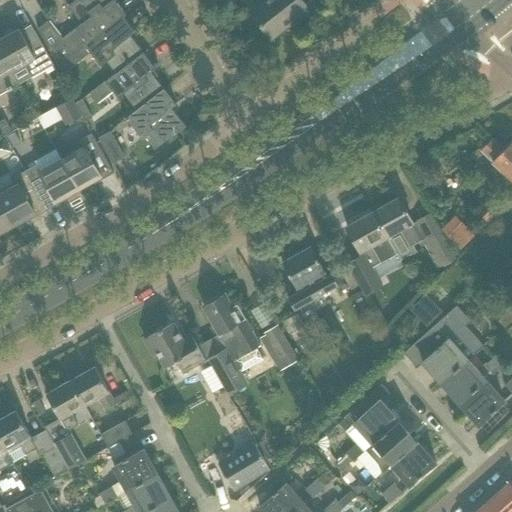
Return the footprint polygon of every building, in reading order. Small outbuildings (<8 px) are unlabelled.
[(87,44),(123,16),(126,14),(114,0),(111,0),(108,2),(106,0),(73,0),(68,5),(82,23),(63,38),(49,20),(38,29),(58,65),(87,44)] [(307,7),(301,0),(264,0),(250,11),(271,38),(289,24),(288,22),(307,7)] [(135,31),(123,16),(87,44),(58,65),(63,73),(90,52),(100,65),(107,60),(116,72),(143,52),(130,35),(135,31)] [(49,58),(43,48),(33,30),(23,36),(19,29),(0,39),(0,51),(11,71),(19,84),(53,65),(49,58)] [(11,71),(0,51),(0,94),(19,84),(11,71)] [(143,52),(116,72),(105,81),(90,93),(96,101),(110,89),(117,97),(123,92),(137,109),(164,88),(151,71),(155,68),(143,52)] [(164,88),(137,109),(126,117),(142,138),(145,135),(155,149),(176,132),(176,133),(185,126),(171,108),(176,104),(164,88)] [(81,115),(74,103),(71,97),(56,105),(66,123),(81,115)] [(92,118),(81,99),(74,103),(81,115),(85,122),(92,118)] [(4,118),(0,120),(0,126),(4,133),(10,129),(4,118)] [(126,157),(111,130),(98,137),(113,164),(126,157)] [(113,172),(103,155),(91,133),(79,140),(83,147),(62,159),(78,189),(100,177),(101,179),(113,172)] [(4,137),(0,139),(0,156),(11,150),(4,137)] [(482,150),(496,164),(511,179),(511,141),(504,150),(492,139),(482,150)] [(78,189),(62,159),(40,171),(36,164),(24,170),(46,209),(58,203),(56,201),(78,189)] [(46,209),(24,170),(13,177),(17,184),(0,193),(0,203),(12,226),(34,214),(35,216),(46,209)] [(413,223),(398,197),(372,211),(388,238),(393,248),(408,240),(411,245),(426,236),(442,264),(454,257),(430,213),(413,223)] [(0,232),(12,226),(0,203),(0,232)] [(380,258),(391,252),(393,256),(396,253),(393,248),(388,238),(372,211),(346,226),(361,252),(361,251),(363,253),(348,262),(367,295),(382,286),(372,267),(381,262),(380,258)] [(460,220),(445,234),(459,249),(474,234),(460,220)] [(325,272),(320,263),(311,246),(282,262),(296,288),(299,286),(301,290),(288,297),(295,309),(338,285),(332,273),(325,276),(323,273),(325,272)] [(260,345),(247,322),(237,304),(232,307),(225,294),(203,306),(220,336),(218,337),(225,349),(207,359),(228,395),(248,384),(234,359),(260,345)] [(425,294),(412,307),(429,324),(443,311),(425,294)] [(506,328),(511,321),(511,303),(506,298),(491,313),(506,328)] [(458,332),(466,325),(471,321),(457,305),(418,339),(432,354),(422,362),(441,383),(467,360),(467,359),(475,352),(458,332)] [(297,314),(282,323),(289,335),(305,326),(297,314)] [(157,331),(144,339),(153,355),(157,353),(165,367),(176,360),(183,372),(205,360),(191,334),(182,339),(173,323),(163,328),(162,326),(156,329),(157,331)] [(265,332),(279,357),(291,350),(277,325),(265,332)] [(486,362),(477,370),(467,360),(441,383),(459,403),(485,380),(506,362),(498,353),(487,364),(486,362)] [(95,366),(70,379),(84,404),(95,398),(97,397),(104,410),(116,404),(117,406),(134,396),(130,389),(122,394),(113,399),(95,366)] [(60,418),(44,427),(46,430),(55,447),(68,469),(85,460),(68,430),(77,425),(70,412),(81,406),(84,404),(70,379),(46,393),(55,410),(60,418)] [(504,401),(490,386),(485,380),(459,403),(478,424),(504,401)] [(399,420),(381,400),(381,399),(377,402),(370,394),(347,414),(373,444),(399,420)] [(46,430),(31,438),(16,410),(0,418),(0,439),(5,448),(12,461),(26,454),(36,448),(40,456),(42,454),(54,476),(68,469),(55,447),(46,430)] [(399,420),(373,444),(365,450),(365,451),(377,464),(381,473),(391,464),(417,441),(399,420)] [(108,447),(132,433),(125,421),(101,434),(108,447)] [(436,461),(417,441),(391,464),(409,485),(436,461)] [(119,442),(108,449),(114,459),(125,453),(119,442)] [(365,451),(365,450),(357,442),(346,453),(354,462),(365,451)] [(254,443),(236,453),(218,464),(234,489),(269,468),(254,443)] [(144,449),(127,459),(113,466),(127,491),(158,474),(144,449)] [(135,504),(121,511),(144,511),(171,497),(158,474),(127,491),(131,497),(135,504)] [(313,497),(325,486),(317,478),(305,489),(313,497)] [(356,479),(349,485),(357,495),(367,486),(360,479),(356,479)] [(395,482),(382,494),(385,497),(390,502),(395,497),(402,491),(395,482)] [(511,511),(511,482),(511,484),(510,483),(486,503),(494,511),(511,511)] [(263,511),(295,511),(304,504),(286,484),(259,507),(263,511)] [(5,502),(22,492),(18,486),(2,495),(5,502)] [(118,497),(112,486),(98,494),(104,505),(118,497)] [(52,511),(40,489),(5,509),(7,511),(52,511)] [(179,511),(171,497),(144,511),(179,511)] [(325,511),(337,511),(343,507),(335,498),(323,509),(325,511)] [(494,511),(486,503),(476,511),(494,511)]
